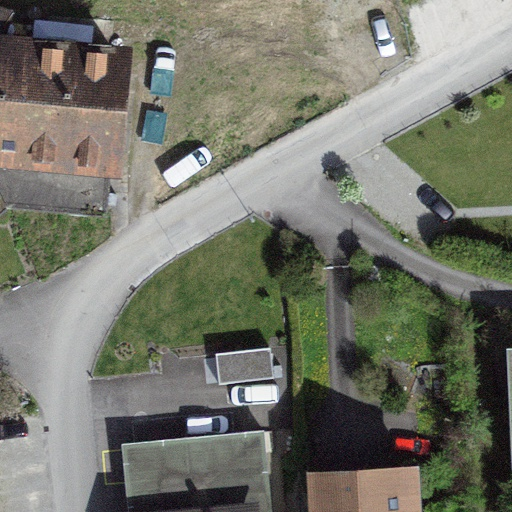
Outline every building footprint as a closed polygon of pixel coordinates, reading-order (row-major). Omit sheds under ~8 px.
[(151,35),(154,0),(59,0),(58,31),(151,35)] [(162,0),(158,59),(260,66),(264,0),(162,0)] [(306,0),(331,50),(408,13),(400,0),(306,0)] [(0,175),(132,188),(144,60),(6,47),(0,42),(0,175)] [(275,358),(218,362),(220,390),(277,386),(275,358)] [(135,456),(128,456),(133,511),(275,511),(268,436),(230,440),(228,419),(132,428),(135,456)] [(318,511),(433,511),(433,478),(318,480),(318,511)]
